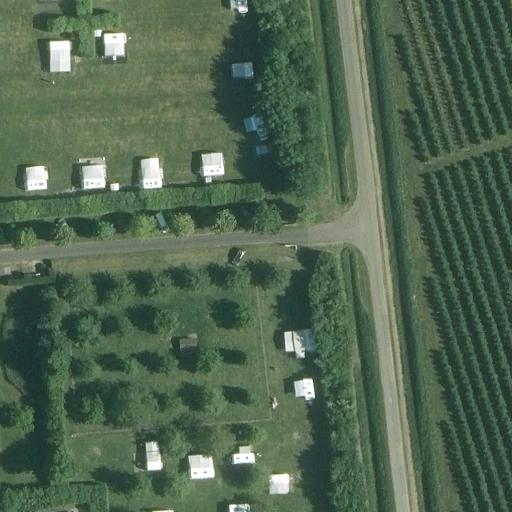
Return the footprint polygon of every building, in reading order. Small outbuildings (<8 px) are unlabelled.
[(69,64),(89,64),(88,32),(69,33),(69,64)] [(268,121),(272,137),(292,133),(288,116),(268,121)] [(234,173),(233,154),(215,155),(215,174),(234,173)] [(276,454),(274,434),(249,436),(251,457),(276,454)] [(156,460),(168,459),(168,443),(156,444),(156,460)] [(214,460),(215,471),(236,469),(235,458),(214,460)] [(289,483),(311,483),(311,463),(289,463),(289,483)] [(174,511),(193,511),(194,501),(174,501),(174,511)] [(255,504),(256,511),(275,511),(274,502),(255,504)]
